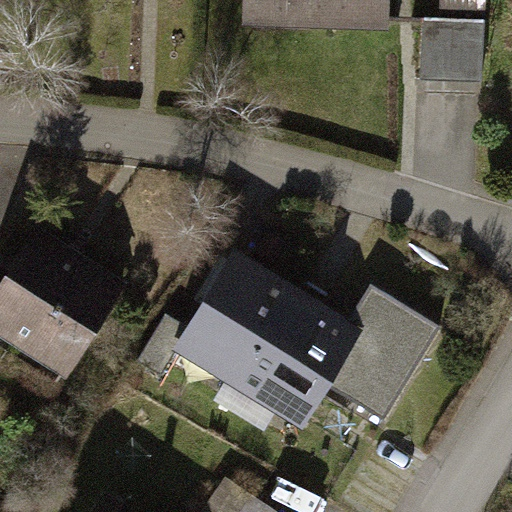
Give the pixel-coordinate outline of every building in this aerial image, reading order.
[(373,0),(240,0),(241,27),(374,28),(373,0)] [(490,26),(430,25),(429,84),(489,85),(490,26)] [(125,282),(42,228),(0,293),(0,329),(65,374),(125,282)] [(353,319),(236,247),(189,324),(172,313),(144,358),(165,371),(182,342),(296,412),(353,319)] [(443,333),(372,291),(319,379),(390,421),(443,333)] [(282,511),(229,476),(205,511),(282,511)] [(128,511),(100,494),(88,511),(128,511)]
